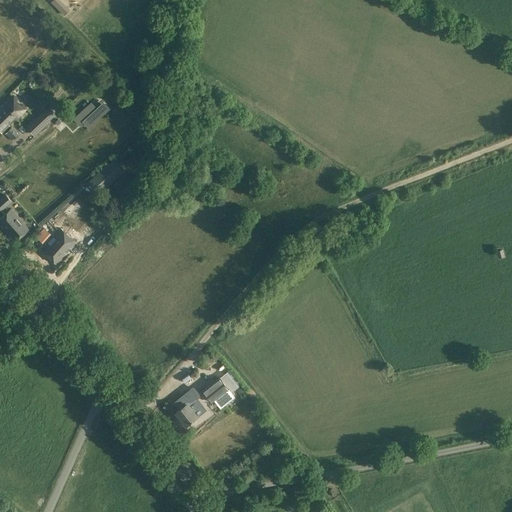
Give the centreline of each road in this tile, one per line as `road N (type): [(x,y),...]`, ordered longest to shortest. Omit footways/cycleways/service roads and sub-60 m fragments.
road 1 (track): [(135,412),(168,385),(293,234),(332,208),(511,139)]
road 2 (unclassified): [(206,501),(511,436)]
road 3 (tertiary): [(99,368),(0,255)]
road 4 (tertiary): [(206,501),(121,395)]
road 5 (unclassified): [(48,511),(101,397)]
